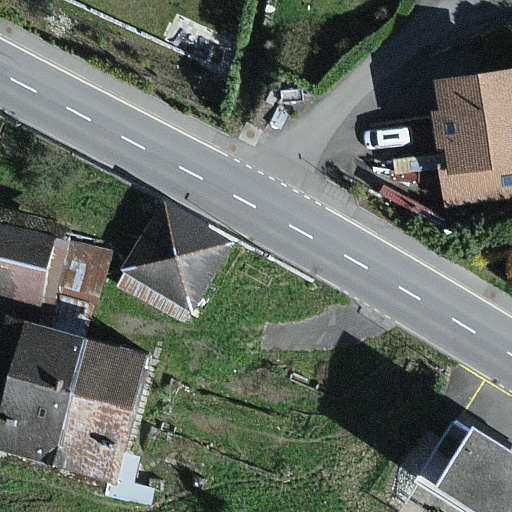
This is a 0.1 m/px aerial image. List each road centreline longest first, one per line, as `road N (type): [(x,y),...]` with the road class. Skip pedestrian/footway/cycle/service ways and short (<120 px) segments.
road 1 (residential): [(260,201),(287,158),(393,52),(442,23),(511,0)]
road 2 (tertiary): [(260,201),(511,353)]
road 3 (tertiary): [(0,68),(260,201)]
